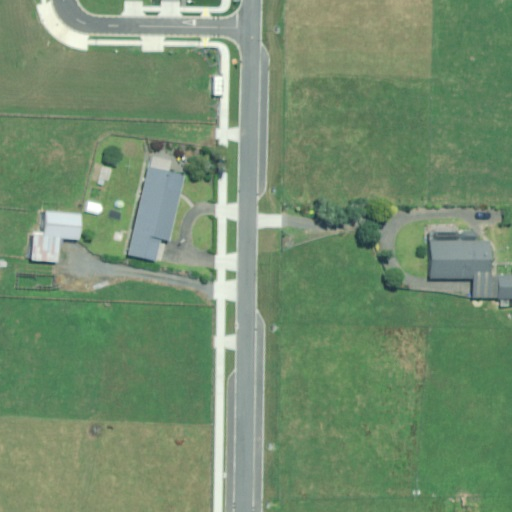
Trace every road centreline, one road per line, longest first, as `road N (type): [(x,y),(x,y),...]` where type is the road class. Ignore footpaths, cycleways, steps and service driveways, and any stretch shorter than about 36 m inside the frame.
road 1 (residential): [(242,22),(237,511)]
road 2 (residential): [(242,22),(83,22),(64,0)]
